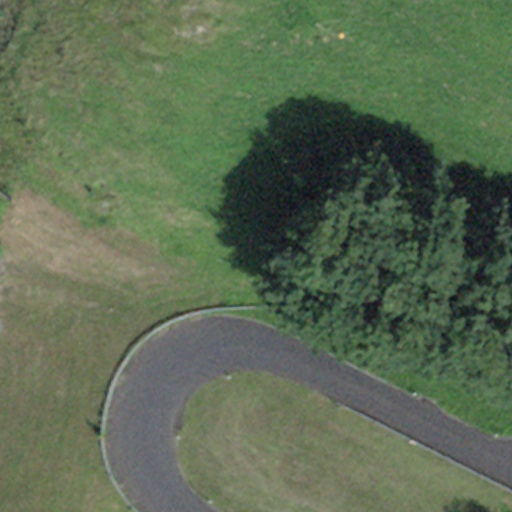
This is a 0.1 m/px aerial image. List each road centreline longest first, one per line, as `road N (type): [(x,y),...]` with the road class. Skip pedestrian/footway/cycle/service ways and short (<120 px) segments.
road 1 (unclassified): [(511,458),(290,356),(229,348),(193,354),(147,400),(139,440),(147,481),(176,511)]
road 2 (unknown): [(411,411),(395,374),(358,336),(80,216),(0,162)]
